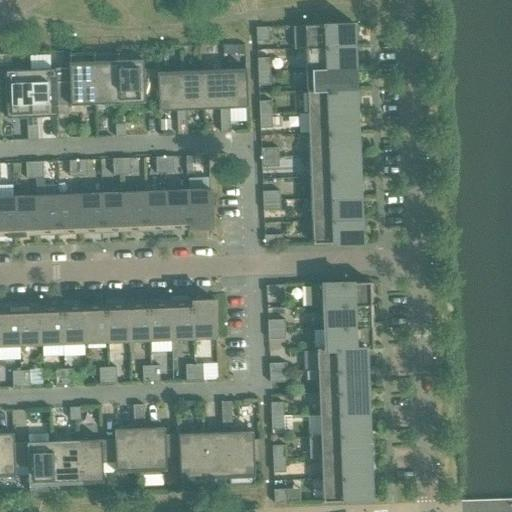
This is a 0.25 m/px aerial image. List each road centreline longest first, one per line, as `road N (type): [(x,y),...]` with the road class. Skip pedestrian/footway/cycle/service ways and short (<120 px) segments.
road 1 (residential): [(0,399),(265,391),(260,266)]
road 2 (residential): [(260,266),(254,142),(0,150)]
road 3 (residential): [(260,266),(0,277)]
road 4 (residential): [(409,0),(415,260)]
road 5 (residential): [(415,260),(428,511)]
road 6 (residential): [(415,260),(260,266)]
